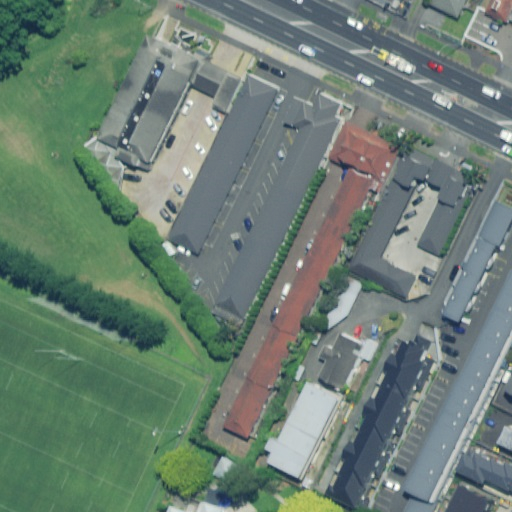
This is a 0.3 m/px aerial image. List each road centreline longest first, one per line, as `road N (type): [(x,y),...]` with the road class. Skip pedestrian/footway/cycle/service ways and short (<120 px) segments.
road 1 (unknown): [(373,60),(326,162),(323,189),(207,419)]
road 2 (secondary): [(511,127),(247,0)]
road 3 (unknown): [(238,0),(136,194)]
